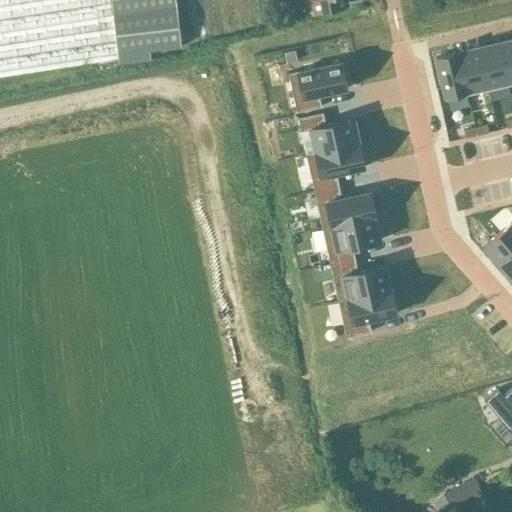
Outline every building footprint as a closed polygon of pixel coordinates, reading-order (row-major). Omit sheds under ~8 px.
[(175,0),(0,0),(0,76),(118,58),(119,61),(151,57),(150,49),(181,45),(175,0)] [(312,0),(315,12),(340,7),(338,0),(312,0)] [(511,38),(500,41),(509,79),(511,78),(511,38)] [(500,41),(479,46),(488,84),(509,79),(500,41)] [(479,46),(458,51),(467,89),(488,84),(479,46)] [(458,51),(436,56),(445,94),(467,89),(458,51)] [(303,95),(294,97),(297,111),(321,105),(318,93),(346,87),(341,60),(297,70),(303,95)] [(323,113),(298,118),(301,131),(310,129),(316,152),(359,143),(353,118),(325,125),(323,113)] [(487,123),(475,126),(477,134),(489,131),(487,123)] [(475,126),(463,128),(465,136),(477,134),(475,126)] [(321,175),(311,177),(314,191),(339,186),(336,174),(364,167),(363,161),(359,143),(316,152),(321,175)] [(339,186),(314,191),(317,205),(327,203),(332,225),(375,216),(369,192),(341,198),(339,186)] [(337,248),(327,251),(330,264),(355,259),(352,247),(380,240),(375,216),(332,225),(337,248)] [(511,220),(484,245),(499,262),(511,250),(511,220)] [(511,250),(499,262),(511,276),(511,250)] [(355,259),(330,264),(333,278),(343,276),(348,299),(391,289),(385,265),(357,271),(355,259)] [(353,322),(343,324),(346,337),(371,332),(368,320),(396,313),(391,289),(348,299),(353,322)] [(328,334),(304,339),(307,351),(330,345),(328,334)] [(511,426),(511,388),(506,394),(500,387),(487,399),(511,426)]
